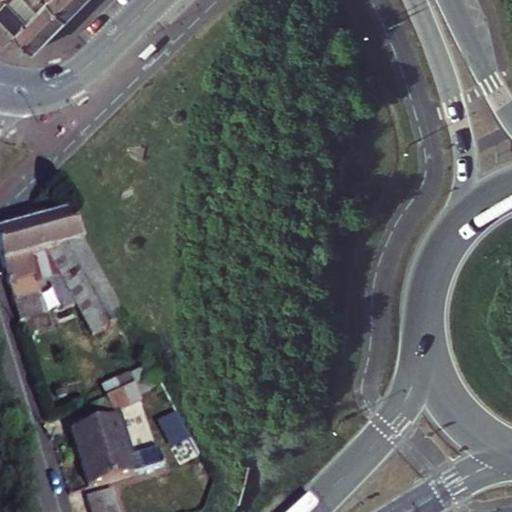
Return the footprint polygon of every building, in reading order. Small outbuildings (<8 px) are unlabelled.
[(0,0),(0,8),(14,23),(33,41),(66,9),(57,0),(39,0),(27,14),(13,0),(0,0)] [(74,0),(57,0),(66,9),(74,0)] [(14,23),(0,8),(0,35),(1,36),(14,23)] [(1,265),(25,342),(47,335),(83,324),(89,336),(121,319),(83,248),(1,265)] [(149,373),(75,409),(85,434),(68,440),(89,495),(154,473),(146,453),(121,462),(106,422),(136,411),(134,404),(161,394),(149,373)] [(174,413),(157,424),(180,464),(198,454),(174,413)] [(120,511),(113,492),(86,503),(89,511),(120,511)]
